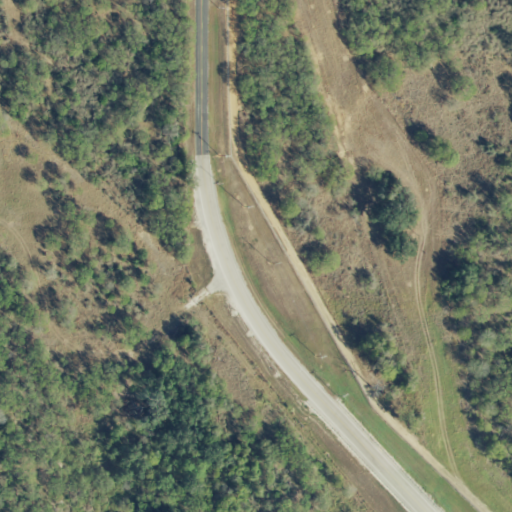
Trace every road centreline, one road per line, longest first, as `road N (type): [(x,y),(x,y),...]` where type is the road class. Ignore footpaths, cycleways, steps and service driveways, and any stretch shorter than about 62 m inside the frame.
road 1 (track): [(483,511),(374,403),(237,156),(232,0)]
road 2 (residential): [(199,0),(201,172),(234,282),(273,349),(424,511)]
